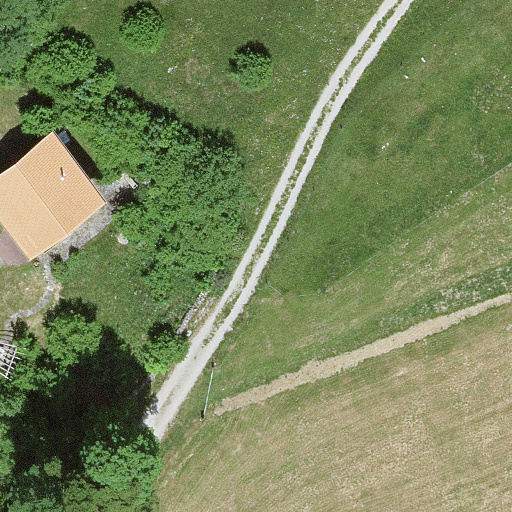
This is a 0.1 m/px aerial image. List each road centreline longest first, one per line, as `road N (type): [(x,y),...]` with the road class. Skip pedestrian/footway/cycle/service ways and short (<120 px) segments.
road 1 (track): [(77,511),(417,0)]
road 2 (track): [(136,427),(511,283)]
